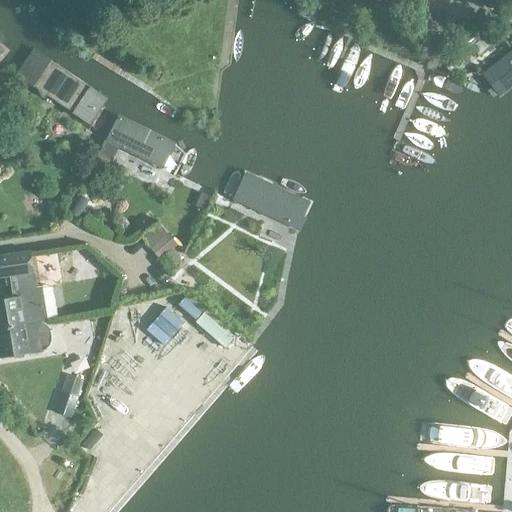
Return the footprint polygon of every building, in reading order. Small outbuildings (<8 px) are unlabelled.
[(511,44),(479,70),(496,91),(511,79),(511,44)] [(89,125),(108,98),(33,48),(15,76),(89,125)] [(176,139),(117,112),(105,138),(162,165),(165,160),(177,165),(184,150),(173,144),(176,139)] [(313,202),(244,171),(231,200),(300,231),(313,202)] [(29,251),(0,255),(0,278),(32,273),(29,251)] [(32,263),(33,274),(51,273),(50,261),(32,263)] [(0,298),(0,327),(35,321),(45,320),(39,288),(16,291),(17,295),(0,298)] [(41,291),(44,316),(55,314),(53,290),(41,291)] [(234,340),(204,313),(196,322),(226,348),(234,340)] [(152,317),(157,336),(168,333),(162,314),(152,317)] [(35,325),(35,321),(0,327),(0,358),(29,354),(29,352),(40,350),(40,349),(41,349),(44,347),(47,344),(49,341),(49,337),(48,333),(47,329),(44,326),(41,325),(36,324),(35,325)] [(80,478),(75,499),(83,501),(89,480),(80,478)]
